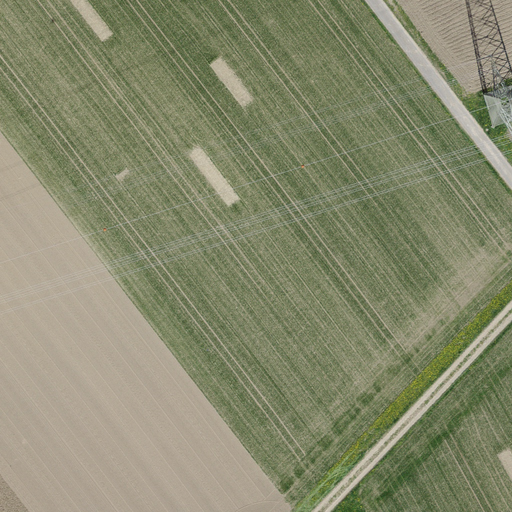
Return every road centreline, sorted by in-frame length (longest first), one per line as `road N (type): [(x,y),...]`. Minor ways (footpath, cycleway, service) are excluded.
road 1 (track): [(511,316),(325,511)]
road 2 (unclassified): [(511,174),(376,0)]
